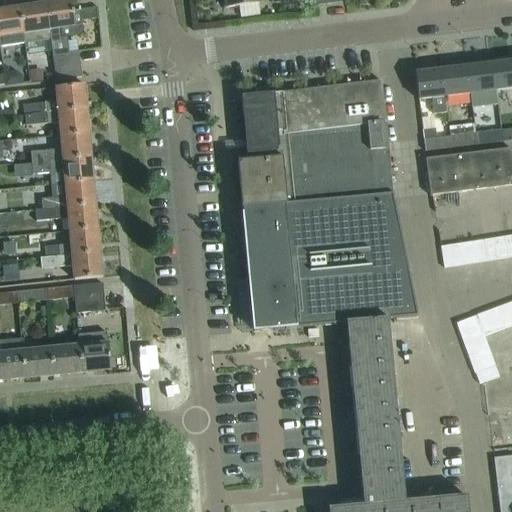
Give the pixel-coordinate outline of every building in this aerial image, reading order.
[(70,0),(45,4),(50,41),(52,56),(59,54),(55,30),(74,27),(82,26),(81,21),(80,11),(72,12),(70,0)] [(222,0),(224,9),(238,7),(240,18),(259,15),(257,4),(258,4),(257,0),(222,0)] [(24,44),(50,41),(45,4),(19,8),(24,44)] [(0,47),(24,44),(19,8),(0,10),(0,47)] [(95,8),(80,11),(81,21),(97,19),(95,8)] [(54,69),(79,65),(78,52),(59,54),(52,56),(54,69)] [(496,91),(511,88),(511,61),(492,64),(496,91)] [(470,94),(496,91),(492,64),(467,67),(470,94)] [(79,65),(54,69),(56,81),(81,77),(79,65)] [(444,97),(470,94),(467,67),(441,71),(444,97)] [(41,69),(29,71),(30,82),(42,81),(41,69)] [(441,71),(414,74),(418,101),(431,99),(433,115),(446,113),(444,97),(441,71)] [(17,72),(2,73),(3,76),(4,85),(23,83),(22,76),(17,72)] [(249,161),(237,162),(239,186),(241,209),(314,202),(393,194),(391,187),(390,172),(388,149),(387,143),(386,123),(381,81),(241,97),(246,156),(249,155),(249,161)] [(55,88),(57,101),(23,104),(24,117),(86,110),(84,85),(55,88)] [(60,136),(89,134),(86,110),(24,117),(17,117),(17,124),(24,123),(25,127),(59,124),(60,136)] [(487,116),(465,117),(465,127),(487,125),(487,116)] [(450,148),(449,137),(436,139),(435,129),(421,130),(424,152),(450,148)] [(502,142),(511,140),(511,129),(501,131),(502,142)] [(476,145),(502,142),(501,131),(475,134),(476,145)] [(31,164),(91,158),(89,134),(60,136),(61,150),(30,153),(31,164)] [(450,148),(476,145),(475,134),(449,137),(450,148)] [(429,197),(503,187),(511,186),(511,148),(425,159),(429,197)] [(50,186),(93,182),(91,158),(31,164),(32,175),(49,174),(50,186)] [(35,212),(95,206),(93,182),(50,186),(51,199),(41,200),(42,210),(35,210),(35,212)] [(314,202),(241,209),(243,232),(245,254),(249,299),(252,332),(268,330),(282,329),(296,328),(317,326),(345,323),(345,325),(387,321),(387,319),(417,317),(410,284),(401,239),(397,216),(394,199),(393,194),(314,202)] [(9,207),(11,220),(32,217),(30,205),(9,207)] [(69,233),(98,231),(95,206),(35,212),(36,222),(68,219),(69,233)] [(40,260),(100,254),(98,231),(69,233),(70,245),(44,248),(45,259),(40,259),(40,260)] [(494,239),(498,260),(508,258),(505,238),(494,239)] [(483,241),(486,261),(498,260),(494,239),(483,241)] [(474,243),(477,264),(486,261),(483,241),(474,243)] [(462,244),(465,266),(477,264),(474,243),(462,244)] [(462,244),(452,246),(456,267),(465,266),(462,244)] [(441,248),(444,269),(456,267),(452,246),(441,248)] [(100,254),(40,260),(40,269),(72,266),(73,281),(102,278),(100,254)] [(13,256),(14,272),(29,271),(28,255),(13,256)] [(74,300),(103,297),(102,284),(82,286),(73,286),(74,299),(74,300)] [(46,302),(74,299),(73,286),(45,289),(46,302)] [(17,305),(46,302),(45,289),(16,292),(17,305)] [(0,306),(17,305),(16,292),(0,294),(0,306)] [(103,297),(74,300),(75,314),(104,311),(103,297)] [(503,328),(511,324),(511,320),(506,305),(496,309),(503,328)] [(493,331),(503,328),(496,309),(486,312),(493,331)] [(483,335),(493,331),(486,312),(476,316),(480,326),(483,335)] [(460,334),(480,326),(476,316),(456,324),(460,334)] [(190,317),(170,318),(170,327),(191,327),(190,317)] [(404,503),(389,342),(387,321),(345,325),(362,499),(362,506),(327,510),(327,511),(467,511),(466,497),(404,503)] [(483,335),(480,326),(460,334),(464,344),(483,337),(483,335)] [(78,336),(78,347),(81,374),(110,371),(108,344),(106,333),(78,336)] [(227,338),(230,350),(258,345),(256,333),(227,338)] [(467,354),(487,347),(483,337),(464,344),(467,354)] [(0,381),(23,379),(20,340),(0,341),(0,381)] [(52,377),(50,349),(38,350),(37,346),(34,343),(20,345),(20,340),(23,379),(52,377)] [(52,377),(81,374),(78,347),(50,349),(52,377)] [(471,364),(491,357),(487,347),(467,354),(471,364)] [(495,367),(493,363),(491,357),(471,364),(475,374),(495,367)] [(475,374),(479,384),(482,383),(498,377),(495,367),(475,374)] [(511,468),(511,456),(493,459),(495,471),(511,468)] [(496,483),(511,481),(511,468),(495,471),(496,483)] [(511,493),(511,481),(496,483),(497,495),(511,493)] [(511,505),(511,493),(497,495),(499,507),(511,505)]
